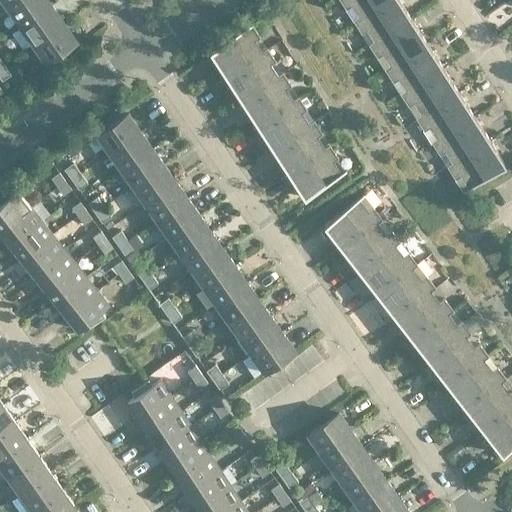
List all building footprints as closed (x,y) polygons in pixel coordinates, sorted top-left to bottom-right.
[(23,0),(2,0),(10,9),(23,0)] [(52,5),(48,0),(23,0),(10,9),(21,26),(52,5)] [(386,0),(340,0),(346,9),(351,6),(358,17),(353,20),(354,21),(386,0)] [(412,18),(399,0),(386,0),(354,21),(362,33),(367,30),(374,41),(369,44),(370,45),(412,18)] [(64,21),(52,5),(21,26),(33,43),(64,21)] [(427,43),(412,18),(370,45),(378,58),(383,54),(389,65),(384,68),(385,70),(427,43)] [(76,39),(64,21),(33,43),(45,60),(76,39)] [(260,37),(252,23),(210,50),(226,76),(268,49),(267,47),(262,50),(256,40),(260,37)] [(443,67),(427,43),(385,70),(393,82),(398,79),(405,89),(400,92),(401,94),(443,67)] [(276,61),(268,49),(226,76),(242,100),(284,73),(283,71),(278,75),(271,64),(276,61)] [(458,91),(443,67),(401,94),(409,106),(414,103),(421,114),(416,117),(416,118),(458,91)] [(11,74),(8,69),(0,73),(0,76),(2,80),(11,74)] [(292,85),(284,73),(242,100),(257,124),(299,97),(298,96),(294,99),(287,88),(292,85)] [(474,115),(458,91),(416,118),(424,130),(429,127),(436,138),(431,141),(432,142),(474,115)] [(307,109),(299,97),(257,124),(273,148),(315,121),(314,120),(309,123),(302,113),(307,109)] [(98,135),(110,152),(141,131),(128,113),(98,135)] [(490,139),(474,115),(432,142),(440,155),(445,151),(452,162),(447,165),(448,166),(490,139)] [(323,134),(315,121),(273,148),(289,172),(331,145),(330,144),(325,147),(318,137),(323,134)] [(152,147),(141,131),(110,152),(122,169),(152,147)] [(506,165),(490,139),(448,166),(456,179),(461,176),(468,187),(463,190),(464,192),(506,165)] [(339,158),(331,145),(289,172),(305,198),(347,171),(346,169),(341,172),(334,161),(339,158)] [(164,164),(152,147),(122,169),(134,185),(164,164)] [(73,162),(64,168),(68,174),(77,168),(73,162)] [(176,181),(164,164),(134,185),(145,202),(176,181)] [(81,173),(77,168),(68,174),(72,179),(81,173)] [(65,180),(60,172),(51,178),(56,186),(65,180)] [(88,183),(81,173),(72,179),(79,189),(88,183)] [(71,188),(65,180),(56,186),(62,194),(71,188)] [(188,197),(176,181),(145,202),(157,219),(188,197)] [(0,204),(0,228),(30,205),(18,190),(0,204)] [(324,225),(342,248),(382,218),(373,206),(368,210),(360,199),(364,195),(363,194),(324,225)] [(98,197),(89,203),(95,212),(104,206),(98,197)] [(199,214),(188,197),(157,219),(169,235),(199,214)] [(86,209),(80,201),(71,208),(77,216),(86,209)] [(41,219),(30,205),(0,228),(0,230),(10,244),(41,219)] [(111,215),(104,206),(95,212),(102,222),(111,215)] [(92,217),(86,209),(77,216),(83,224),(92,217)] [(211,231),(199,214),(169,235),(181,252),(211,231)] [(383,219),(382,218),(342,248),(360,271),(399,241),(390,229),(386,233),(378,223),(383,219)] [(52,233),(41,219),(10,244),(21,258),(52,233)] [(121,230),(112,236),(119,246),(128,239),(121,230)] [(107,239),(101,231),(92,237),(98,245),(107,239)] [(223,247),(211,231),(181,252),(192,269),(223,247)] [(64,247),(52,233),(21,258),(33,272),(64,247)] [(113,247),(107,239),(98,245),(104,253),(113,247)] [(134,249),(128,239),(119,246),(125,255),(134,249)] [(400,242),(399,241),(360,271),(378,294),(417,263),(408,252),(403,255),(396,245),(400,242)] [(75,261),(64,247),(33,272),(44,286),(75,261)] [(235,264),(223,247),(192,269),(204,286),(235,264)] [(128,268),(122,260),(113,266),(119,274),(128,268)] [(86,275),(75,261),(44,286),(55,300),(86,275)] [(145,263),(136,270),(142,279),(151,273),(145,263)] [(418,265),(417,263),(378,294),(395,317),(435,286),(426,274),(421,278),(413,268),(418,265)] [(247,281),(235,264),(204,286),(216,303),(247,281)] [(133,276),(128,268),(119,274),(124,282),(133,276)] [(158,282),(151,273),(142,279),(149,288),(158,282)] [(97,289),(86,275),(55,300),(66,314),(97,289)] [(258,298),(247,281),(216,303),(228,319),(258,298)] [(436,287),(435,286),(395,317),(413,339),(452,309),(443,297),(439,301),(431,291),(436,287)] [(109,304),(97,289),(66,314),(78,329),(84,324),(88,329),(105,316),(101,311),(109,304)] [(168,297),(159,303),(166,313),(175,306),(168,297)] [(270,315),(258,298),(228,319),(240,336),(270,315)] [(181,316),(175,306),(166,313),(173,322),(181,316)] [(454,310),(452,309),(413,339),(431,362),(470,332),(461,320),(457,324),(449,314),(454,310)] [(485,322),(477,310),(472,314),(480,326),(485,322)] [(282,331),(270,315),(240,336),(251,353),(282,331)] [(192,331),(183,337),(190,346),(199,340),(192,331)] [(294,349),(282,331),(251,353),(264,370),(294,349)] [(471,333),(470,332),(431,362),(449,385),(488,354),(479,343),(474,346),(467,337),(471,333)] [(205,349),(199,340),(190,346),(196,356),(205,349)] [(489,356),(488,354),(449,385),(466,408),(506,377),(497,366),(492,369),(484,359),(489,356)] [(215,364),(207,370),(213,380),(222,373),(215,364)] [(202,373),(196,365),(187,371),(193,379),(202,373)] [(207,381),(202,373),(193,379),(198,388),(207,381)] [(229,383),(222,373),(213,380),(220,389),(229,383)] [(507,378),(506,377),(466,408),(484,431),(511,408),(511,390),(510,392),(502,382),(507,378)] [(128,401),(138,416),(171,395),(161,379),(152,384),(149,379),(131,391),(134,396),(128,401)] [(222,403),(217,394),(208,401),(213,409),(222,403)] [(181,410),(171,395),(138,416),(148,431),(181,410)] [(228,411),(222,403),(213,409),(219,417),(228,411)] [(0,430),(15,420),(3,404),(0,405),(0,430)] [(511,408),(484,431),(502,454),(511,446),(511,408)] [(191,425),(181,410),(148,431),(158,447),(191,425)] [(351,429),(339,412),(308,433),(321,451),(351,429)] [(0,455),(26,437),(15,420),(0,430),(0,455)] [(243,432),(237,424),(229,430),(234,438),(243,432)] [(201,440),(191,425),(158,447),(168,462),(201,440)] [(363,446),(351,429),(321,451),(332,468),(363,446)] [(249,440),(243,432),(234,438),(240,446),(249,440)] [(38,454),(26,437),(0,455),(0,470),(5,477),(38,454)] [(211,455),(201,440),(168,462),(178,477),(211,455)] [(375,463),(363,446),(332,468),(344,484),(375,463)] [(50,471),(38,454),(5,477),(16,494),(50,471)] [(264,462),(258,454),(250,460),(255,468),(264,462)] [(221,470),(211,455),(178,477),(188,492),(221,470)] [(270,470),(264,462),(255,468),(261,476),(270,470)] [(285,462),(276,468),(282,478),(291,472),(285,462)] [(386,479),(375,463),(344,484),(356,501),(386,479)] [(231,485),(221,470),(188,492),(198,507),(231,485)] [(62,487),(50,471),(16,494),(28,511),(62,487)] [(298,481),(291,472),(282,478),(289,487),(298,481)] [(375,511),(398,496),(386,479),(356,501),(363,511),(375,511)] [(285,491),(279,483),(270,490),(276,498),(285,491)] [(223,511),(241,500),(231,485),(198,507),(201,511),(223,511)] [(63,511),(74,505),(62,487),(28,511),(63,511)] [(291,499),(285,491),(276,498),(282,506),(291,499)] [(308,496),(299,502),(306,511),(315,505),(308,496)] [(409,511),(398,496),(375,511),(409,511)] [(248,511),(241,500),(223,511),(248,511)]
